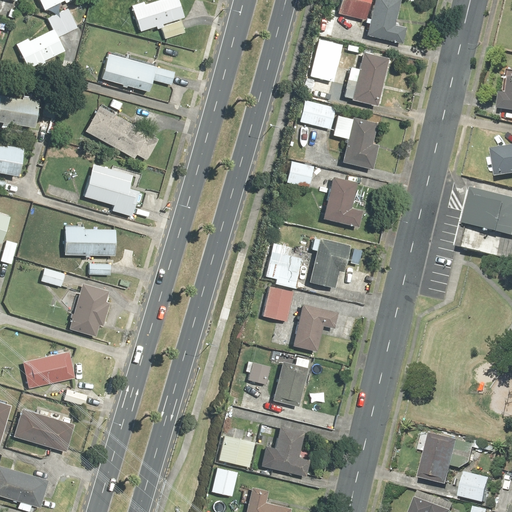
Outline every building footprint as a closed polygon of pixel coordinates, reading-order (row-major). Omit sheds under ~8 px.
[(38,0),(43,10),(63,0),(38,0)] [(144,1),(131,5),(139,31),(183,17),(177,0),(156,0),(145,4),(144,1)] [(368,0),(339,0),(337,13),(364,20),(368,0)] [(373,0),(365,35),(401,43),(405,27),(394,24),(399,0),(373,0)] [(28,38),(15,44),(27,68),(63,50),(53,28),(29,40),(28,38)] [(337,43),(318,38),(310,75),(329,79),(337,43)] [(362,52),(350,100),(377,106),(388,58),(362,52)] [(174,72),(108,53),(100,78),(148,92),(151,80),(170,85),(174,72)] [(314,78),(305,76),(303,89),(312,91),(314,78)] [(504,92),(502,109),(511,110),(511,80),(510,93),(504,92)] [(0,95),(0,121),(33,127),(38,99),(21,96),(21,99),(0,95)] [(302,106),(297,105),(295,116),(300,117),(299,122),(330,128),(334,107),(303,101),(302,106)] [(98,106),(84,131),(132,157),(135,153),(146,159),(158,138),(98,106)] [(351,116),(340,161),(371,168),(377,143),(371,142),(376,121),(351,116)] [(6,147),(0,145),(0,172),(17,176),(22,148),(6,145),(6,147)] [(511,146),(495,149),(499,177),(511,175),(511,146)] [(309,185),(313,165),(290,161),(283,195),(296,198),(299,183),(309,185)] [(92,165),(83,196),(113,204),(111,210),(131,216),(138,191),(128,188),(131,176),(92,165)] [(331,175),(321,217),(357,226),(361,209),(350,207),(356,181),(331,175)] [(511,196),(479,189),(470,224),(511,234),(511,196)] [(0,242),(9,216),(0,212),(0,242)] [(84,226),(64,226),(63,255),(114,256),(115,229),(83,229),(84,226)] [(349,243),(319,236),(308,281),(334,287),(338,270),(343,272),(349,243)] [(18,244),(5,240),(0,259),(0,260),(12,264),(18,244)] [(294,286),(300,250),(283,247),(282,252),(269,250),(264,276),(276,278),(275,283),(294,286)] [(109,265),(80,263),(79,274),(109,276),(109,265)] [(61,272),(43,268),(39,284),(58,288),(61,272)] [(81,283),(68,329),(95,337),(98,325),(102,326),(109,302),(105,301),(108,291),(81,283)] [(291,290),(268,286),(262,316),(285,320),(291,290)] [(301,302),(291,344),(315,350),(321,325),(333,327),(337,311),(301,302)] [(68,351),(22,361),(27,387),(74,377),(68,351)] [(270,365),(251,359),(245,379),(264,385),(270,365)] [(281,360),(271,399),(297,405),(306,366),(281,360)] [(0,401),(0,440),(11,405),(0,401)] [(21,409),(13,437),(65,451),(73,424),(21,409)] [(264,444),(259,465),(304,475),(308,458),(297,456),(303,431),(278,425),(273,447),(264,444)] [(433,433),(422,479),(450,485),(460,440),(433,433)] [(254,441),(223,434),(218,460),(248,467),(254,441)] [(0,465),(0,495),(39,508),(48,480),(0,465)] [(236,471),(216,467),(210,494),(230,498),(236,471)] [(491,479),(468,472),(462,497),(485,503),(491,479)] [(267,489),(250,485),(244,511),(288,511),(290,507),(264,501),(267,489)] [(454,511),(455,511),(419,498),(413,511),(454,511)]
